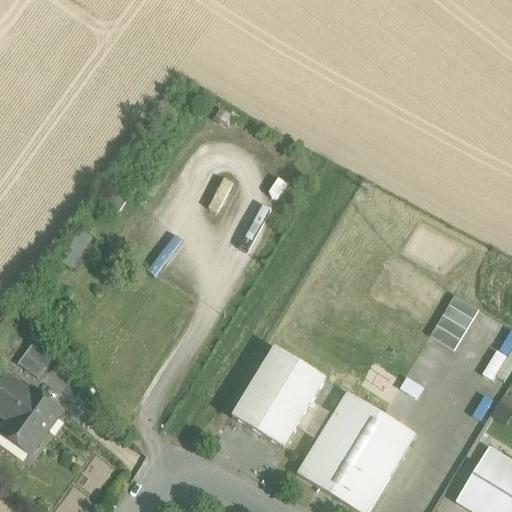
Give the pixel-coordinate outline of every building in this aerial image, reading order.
[(218,213),(231,184),(221,180),(209,209),(218,213)] [(82,231),(60,263),(70,271),(93,239),(82,231)] [(429,335),(453,351),(478,311),(454,296),(429,335)] [(395,393),(416,358),(328,305),(307,341),(395,393)] [(511,330),(483,314),(452,366),(487,387),(511,345),(511,330)] [(33,347),(19,367),(39,382),(53,362),(33,347)] [(327,383),(276,351),(233,421),(284,453),(298,431),(313,406),(327,383)] [(31,395),(10,380),(0,392),(0,417),(9,424),(1,435),(31,457),(62,414),(33,392),(31,395)] [(370,511),(417,438),(348,396),(334,419),(313,406),(298,431),(319,444),(298,478),(353,511),(370,511)] [(511,463),(490,451),(457,505),(467,511),(484,511),(511,466),(511,463)] [(511,511),(511,466),(484,511),(511,511)]
